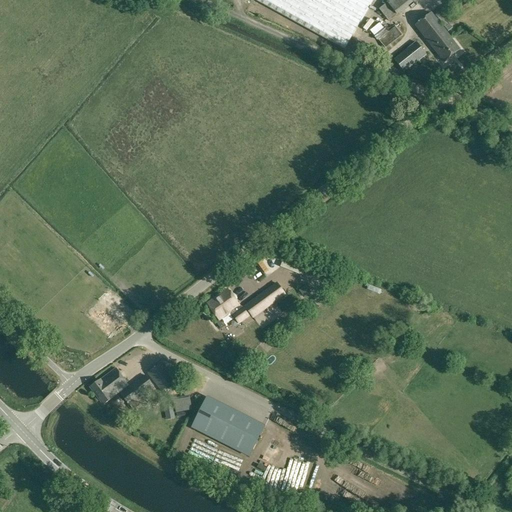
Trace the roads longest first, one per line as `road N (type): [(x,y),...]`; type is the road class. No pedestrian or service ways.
road 1 (unclassified): [(138,335),(511,43)]
road 2 (unclassified): [(487,511),(138,335)]
road 3 (track): [(268,511),(110,426)]
road 4 (secondary): [(120,511),(20,429)]
